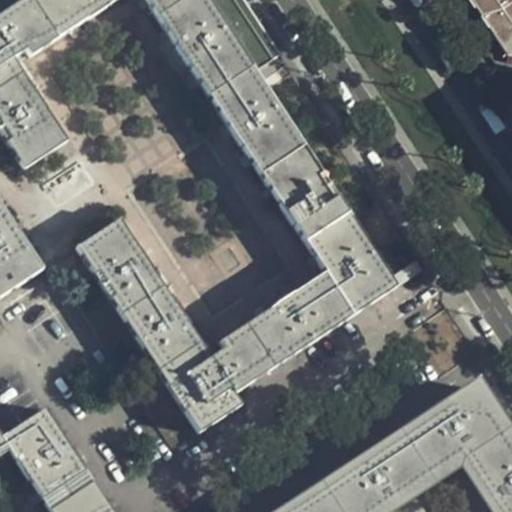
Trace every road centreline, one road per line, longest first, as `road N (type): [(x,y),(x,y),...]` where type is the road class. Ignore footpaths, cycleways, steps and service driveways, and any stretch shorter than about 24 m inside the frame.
road 1 (secondary): [(293,0),(511,330)]
road 2 (secondary): [(511,162),(405,0)]
